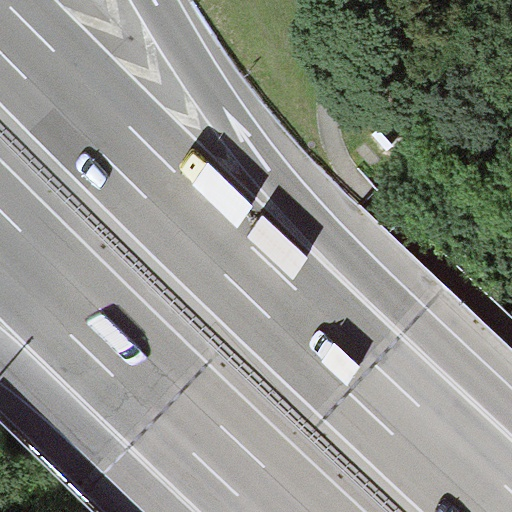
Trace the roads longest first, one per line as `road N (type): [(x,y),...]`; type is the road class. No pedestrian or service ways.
road 1 (motorway): [(507,511),(0,20)]
road 2 (motorway): [(511,492),(415,320),(243,134),(157,0)]
road 3 (track): [(511,263),(316,445),(220,486),(121,511)]
road 4 (motorway): [(0,237),(284,511)]
road 5 (motorway): [(0,357),(117,460),(216,511)]
